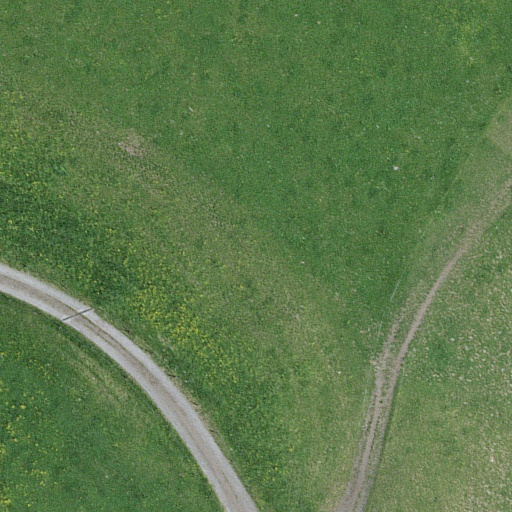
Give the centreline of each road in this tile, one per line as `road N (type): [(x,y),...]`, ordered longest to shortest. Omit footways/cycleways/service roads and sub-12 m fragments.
road 1 (track): [(358,511),(394,408),(414,311),(511,179)]
road 2 (track): [(0,283),(34,296),(115,351),(240,511)]
